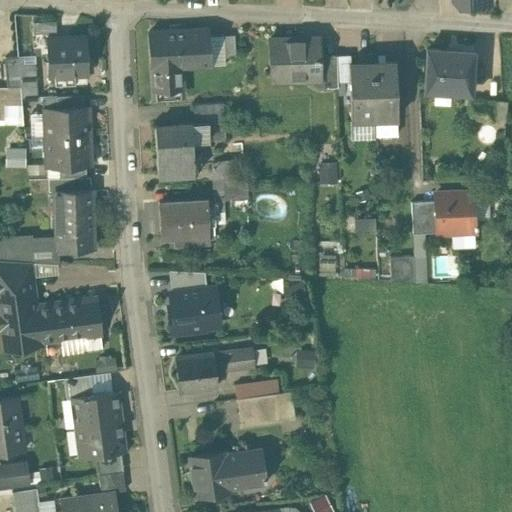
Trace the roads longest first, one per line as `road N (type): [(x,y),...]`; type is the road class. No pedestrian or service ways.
road 1 (residential): [(115,8),(130,279),(163,511)]
road 2 (residential): [(115,8),(511,29)]
